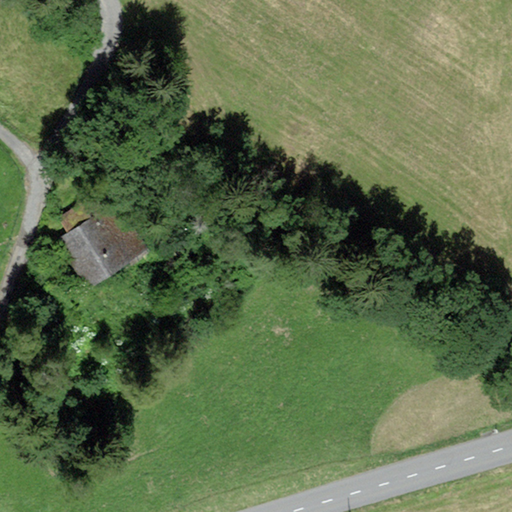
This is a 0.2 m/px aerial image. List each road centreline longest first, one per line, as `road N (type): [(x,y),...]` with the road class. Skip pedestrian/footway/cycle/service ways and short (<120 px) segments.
road 1 (unclassified): [(106,0),(108,47),(46,172),(0,308)]
road 2 (tertiary): [(295,511),(511,447)]
